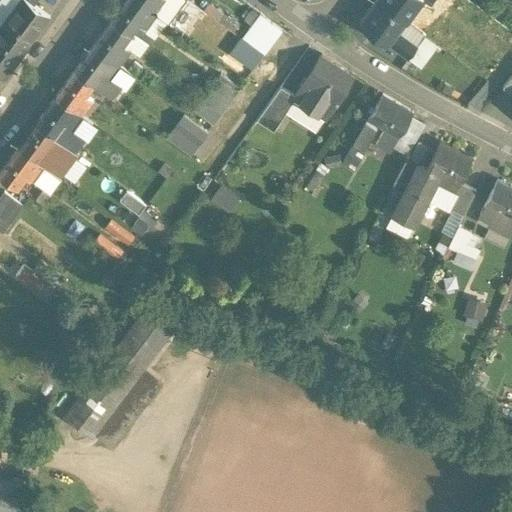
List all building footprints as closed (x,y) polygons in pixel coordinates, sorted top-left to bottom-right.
[(19,0),(0,25),(0,28),(26,49),(49,19),(32,6),(23,0),(19,0)] [(0,25),(19,0),(1,0),(0,2),(0,25)] [(156,16),(134,0),(127,0),(111,22),(130,36),(131,36),(138,26),(145,32),(145,31),(155,17),(156,16)] [(134,0),(156,16),(167,1),(165,0),(134,0)] [(165,0),(167,1),(176,8),(181,0),(165,0)] [(376,0),(376,1),(405,22),(421,0),(376,0)] [(421,0),(405,22),(414,29),(430,7),(421,0)] [(156,16),(155,17),(165,24),(177,9),(176,8),(167,1),(156,16)] [(405,22),(376,1),(359,25),(373,36),(387,46),(387,45),(397,33),(405,22)] [(281,32),(259,16),(242,39),(264,55),(281,32)] [(183,27),(174,20),(169,26),(179,33),(183,27)] [(130,36),(111,22),(93,48),(119,67),(130,52),(122,47),(130,36)] [(414,29),(405,22),(397,33),(416,47),(417,48),(425,36),(414,29)] [(145,32),(138,26),(131,36),(140,43),(148,33),(145,31),(145,32)] [(0,28),(0,77),(3,80),(26,49),(0,28)] [(397,33),(387,45),(407,60),(417,48),(416,47),(397,33)] [(262,57),(241,41),(235,51),(255,66),(262,57)] [(119,67),(93,48),(74,73),(93,87),(100,77),(107,82),(108,81),(109,81),(119,67)] [(352,77),(321,57),(305,81),(336,101),(352,77)] [(457,66),(448,59),(441,68),(451,75),(457,66)] [(142,70),(134,64),(127,73),(134,79),(142,70)] [(93,87),(74,73),(55,99),(81,118),(81,117),(82,117),(93,103),(85,97),(93,87)] [(195,85),(183,76),(173,89),(185,98),(195,85)] [(239,89),(220,76),(213,85),(232,99),(239,89)] [(107,82),(100,77),(93,87),(110,100),(118,88),(109,81),(108,81),(107,82)] [(511,77),(503,88),(511,96),(511,77)] [(336,101),(305,81),(294,98),(293,99),(294,100),(324,119),(336,101)] [(232,99),(213,85),(207,94),(225,107),(232,99)] [(280,89),(256,122),(273,133),(294,100),(293,99),(294,98),(287,93),(280,89)] [(225,107),(207,94),(200,103),(219,116),(225,107)] [(413,114),(382,96),(367,121),(380,128),(386,132),(398,139),(413,114)] [(81,118),(55,99),(36,124),(55,138),(63,128),(70,133),(70,132),(77,137),(87,123),(81,118)] [(219,116),(200,103),(193,112),(212,126),(219,116)] [(398,139),(391,150),(407,159),(430,125),(413,114),(398,139)] [(206,133),(184,117),(175,129),(197,146),(206,133)] [(380,128),(367,121),(345,161),(358,168),(380,128)] [(55,138),(36,124),(18,149),(43,169),(55,153),(48,148),(55,138)] [(70,133),(63,128),(55,138),(70,148),(77,137),(70,132),(70,133)] [(391,150),(398,139),(386,132),(374,151),(386,159),(391,150)] [(472,159),(439,143),(434,153),(429,151),(424,161),(421,160),(418,165),(413,176),(412,176),(403,194),(393,215),(413,225),(432,188),(452,198),(472,159)] [(43,169),(18,149),(0,172),(0,176),(17,189),(25,178),(33,183),(43,169)] [(407,159),(393,188),(403,194),(412,176),(413,176),(418,165),(413,162),(407,159)] [(60,181),(43,169),(33,183),(43,191),(42,191),(49,197),(60,181)] [(511,188),(497,181),(484,207),(511,221),(511,188)] [(207,184),(199,195),(222,212),(230,202),(207,184)] [(463,185),(451,210),(463,217),(475,191),(468,188),(463,185)] [(49,197),(42,191),(35,201),(42,207),(50,197),(49,197)] [(4,193),(0,197),(0,233),(1,234),(22,207),(4,193)] [(511,229),(511,221),(484,207),(474,226),(506,242),(511,229)] [(133,237),(111,220),(105,228),(127,245),(133,237)] [(465,229),(459,226),(448,248),(469,258),(479,235),(465,229)] [(122,252),(99,235),(93,244),(115,261),(122,252)] [(44,281),(23,265),(14,277),(36,292),(44,281)] [(92,434),(85,429),(136,362),(142,367),(157,347),(150,342),(168,319),(174,324),(175,323),(149,303),(65,416),(91,435),(92,434)] [(92,434),(91,435),(104,445),(155,376),(142,367),(136,362),(85,429),(92,434)] [(21,483),(10,482),(0,481),(0,511),(31,511),(27,504),(22,505),(21,483)]
